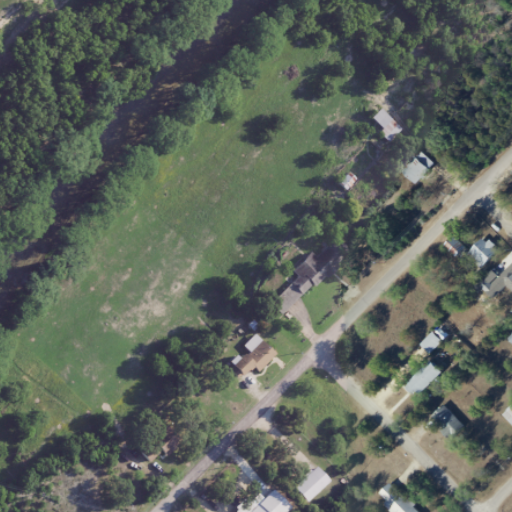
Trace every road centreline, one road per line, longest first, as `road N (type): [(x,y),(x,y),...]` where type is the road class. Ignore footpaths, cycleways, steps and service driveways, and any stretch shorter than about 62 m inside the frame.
road 1 (residential): [(166,511),(511,163)]
road 2 (residential): [(473,511),(318,360)]
